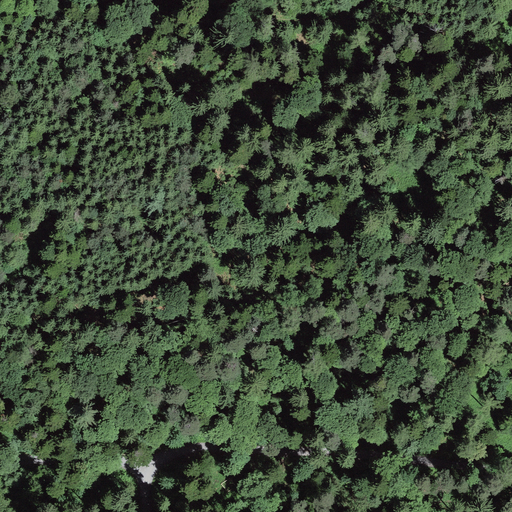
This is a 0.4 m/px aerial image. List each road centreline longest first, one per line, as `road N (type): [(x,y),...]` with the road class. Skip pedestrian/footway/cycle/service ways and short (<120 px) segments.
road 1 (track): [(511,188),(425,187),(355,221),(125,291),(49,312),(0,314)]
road 2 (track): [(146,472),(169,451),(194,446),(351,451),(511,471)]
road 3 (track): [(0,459),(108,461),(146,472)]
